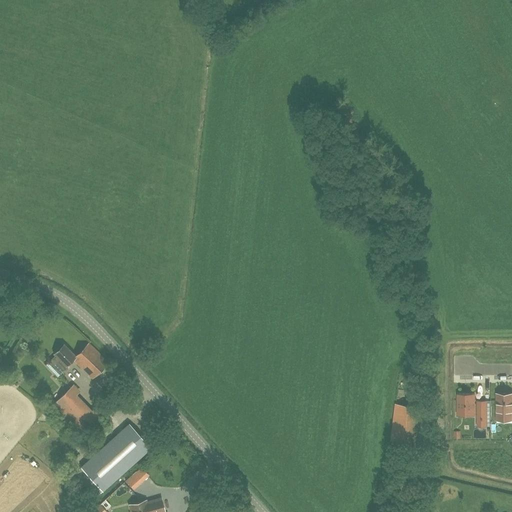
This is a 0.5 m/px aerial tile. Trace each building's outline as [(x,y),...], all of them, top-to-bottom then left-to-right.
[(73,360),(74,361),(93,379),(109,363),(89,344),(76,357),(73,360)] [(67,367),(74,361),(73,360),(76,357),(64,346),(55,355),(56,357),(47,366),(58,379),(64,373),(64,374),(69,369),(67,367)] [(74,384),(52,404),(82,435),(103,414),(96,407),(92,411),(77,395),(81,391),(74,384)] [(511,393),(496,394),(496,414),(496,420),(511,419),(511,393)] [(474,394),(457,394),(457,416),(463,416),(469,416),(474,416),(474,394)] [(486,427),(486,401),(477,401),(477,427),(486,427)] [(71,476),(93,500),(151,448),(129,424),(71,476)] [(152,508),(152,511),(164,511),(161,499),(146,503),(148,509),(152,508)] [(148,509),(146,503),(146,501),(130,506),(131,511),(152,511),(152,508),(148,509)] [(208,511),(200,502),(188,511),(208,511)]
